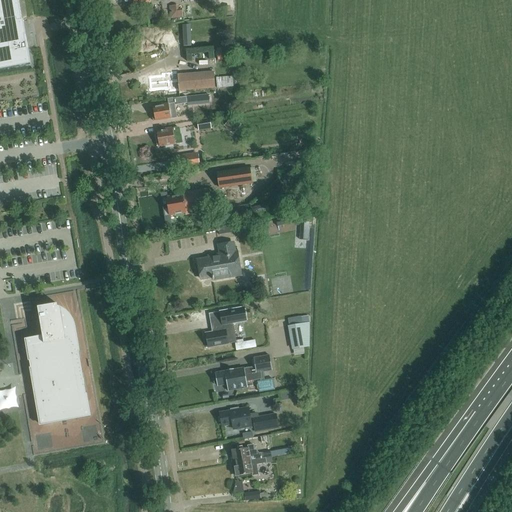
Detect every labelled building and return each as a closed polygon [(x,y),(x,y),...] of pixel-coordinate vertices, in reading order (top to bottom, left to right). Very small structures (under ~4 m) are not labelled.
[(0,0),(0,70),(31,65),(27,42),(26,43),(19,0),(0,0)] [(176,6),(166,6),(167,19),(181,18),(181,11),(177,11),(176,6)] [(178,87),(177,75),(177,71),(161,72),(162,75),(149,76),(150,88),(169,87),(169,89),(178,89),(178,87)] [(213,72),(177,75),(178,87),(178,89),(178,91),(214,88),(213,72)] [(172,98),(168,99),(169,104),(170,110),(175,109),(175,106),(180,105),(179,98),(172,99),(172,98)] [(152,113),(153,120),(155,120),(155,121),(171,119),(177,117),(175,109),(170,110),(169,104),(160,105),(160,107),(153,108),(154,113),(152,113)] [(156,139),(157,146),(159,146),(159,147),(164,146),(165,148),(173,147),(173,145),(175,144),(182,143),(181,135),(180,135),(179,128),(173,129),(173,128),(167,129),(167,131),(157,132),(158,139),(156,139)] [(133,149),(147,149),(147,134),(134,134),(133,149)] [(177,157),(179,169),(199,166),(197,154),(177,157)] [(249,168),(217,172),(220,188),(252,184),(249,168)] [(168,214),(170,214),(170,215),(185,213),(185,215),(215,210),(211,188),(182,193),(182,195),(167,198),(169,210),(168,211),(168,214)] [(212,277),(213,280),(231,277),(231,274),(240,272),(237,254),(235,254),(233,243),(219,246),(221,257),(198,261),(201,279),(212,277)] [(32,297),(26,299),(30,316),(36,315),(32,297)] [(58,308),(57,304),(38,307),(43,336),(25,339),(26,347),(27,347),(40,425),(44,424),(44,425),(91,417),(89,401),(87,402),(75,327),(74,324),(73,322),(72,319),(71,317),(69,315),(68,314),(66,312),(64,311),(62,310),(60,309),(58,308)] [(206,336),(204,337),(205,343),(207,343),(208,348),(237,343),(233,324),(243,322),(240,309),(220,312),(222,325),(214,326),(215,332),(206,334),(206,336)] [(310,324),(291,327),(295,349),(310,346),(310,324)] [(227,385),(228,391),(248,388),(247,381),(261,378),(260,373),(272,371),(270,356),(254,358),(255,368),(245,370),(244,368),(233,370),(233,369),(226,371),(215,373),(216,379),(214,379),(215,385),(217,384),(217,386),(227,385)] [(0,408),(17,406),(16,395),(22,394),(19,376),(9,377),(8,373),(1,374),(2,381),(0,381),(0,408)] [(219,418),(220,422),(222,422),(223,426),(233,424),(234,430),(252,426),(251,424),(254,423),(256,432),(277,428),(274,413),(257,416),(256,413),(248,414),(247,408),(238,410),(237,408),(236,409),(236,411),(232,412),(231,409),(230,410),(230,411),(220,413),(221,417),(219,418)] [(232,452),(231,452),(232,458),(233,458),(234,459),(235,459),(235,463),(266,458),(272,457),(271,452),(255,454),(253,445),(248,446),(248,448),(232,451),(232,452)] [(235,469),(233,469),(234,475),(236,475),(236,476),(252,474),(252,476),(258,475),(257,465),(267,463),(266,458),(235,463),(236,467),(235,467),(235,469)] [(242,489),(251,488),(249,477),(240,478),(242,489)] [(232,483),(233,495),(242,494),(241,482),(232,483)] [(243,491),(244,499),(260,498),(259,490),(243,491)] [(283,501),(299,499),(298,491),(282,493),(283,501)]
